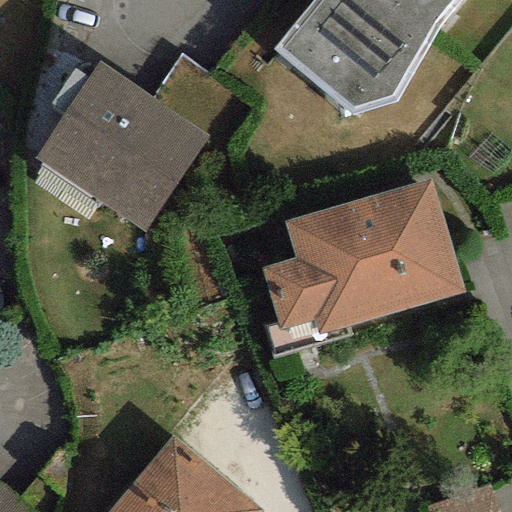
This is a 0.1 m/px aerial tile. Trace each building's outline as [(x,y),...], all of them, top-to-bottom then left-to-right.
[(454,0),(313,0),(271,51),(349,111),(391,98),(436,22),(454,0)] [(208,139),(95,64),(32,158),(145,233),(208,139)] [(429,179),(281,221),(292,259),(259,269),(277,331),(312,321),(316,336),(462,294),(429,179)] [(258,511),(260,510),(170,437),(106,511),(258,511)] [(498,511),(489,487),(425,509),(426,511),(498,511)] [(0,511),(22,511),(0,493),(0,511)]
